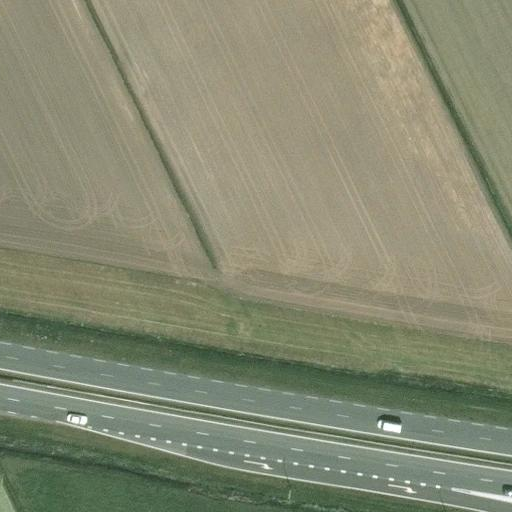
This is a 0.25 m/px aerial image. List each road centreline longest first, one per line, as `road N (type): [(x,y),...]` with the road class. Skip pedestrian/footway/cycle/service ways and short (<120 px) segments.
road 1 (primary): [(511,442),(0,355)]
road 2 (primary): [(0,397),(464,477)]
